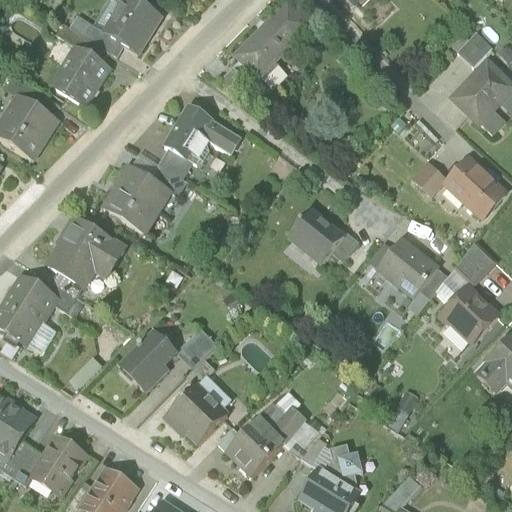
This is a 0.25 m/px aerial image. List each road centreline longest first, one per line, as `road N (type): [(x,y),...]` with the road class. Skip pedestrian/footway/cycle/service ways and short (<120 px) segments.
road 1 (residential): [(230,511),(0,367)]
road 2 (residential): [(175,70),(373,222)]
road 3 (residential): [(0,246),(175,70)]
